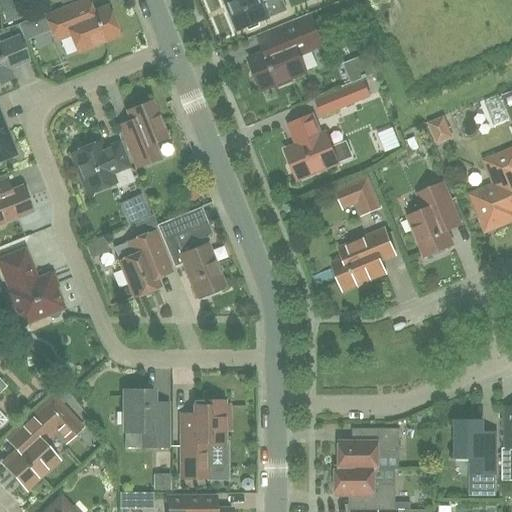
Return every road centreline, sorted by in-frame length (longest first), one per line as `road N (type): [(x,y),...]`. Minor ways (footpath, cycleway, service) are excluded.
road 1 (residential): [(276,361),(119,356),(64,238),(64,208),(37,131),(42,106),(170,49)]
road 2 (residential): [(276,361),(267,286),(170,49)]
road 3 (residential): [(276,409),(389,407),(504,364)]
